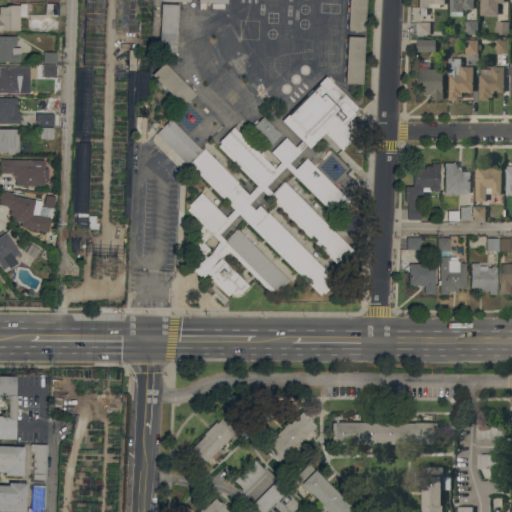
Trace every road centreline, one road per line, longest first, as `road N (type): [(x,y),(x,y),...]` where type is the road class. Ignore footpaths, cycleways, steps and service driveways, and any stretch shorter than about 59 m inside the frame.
road 1 (residential): [(511,383),(245,378),(184,396),(147,395)]
road 2 (residential): [(391,0),(377,342)]
road 3 (tertiary): [(150,339),(140,511)]
road 4 (primary): [(511,341),(377,342)]
road 5 (residential): [(511,132),(386,131)]
road 6 (primary): [(150,339),(29,338)]
road 7 (primary): [(270,341),(150,339)]
